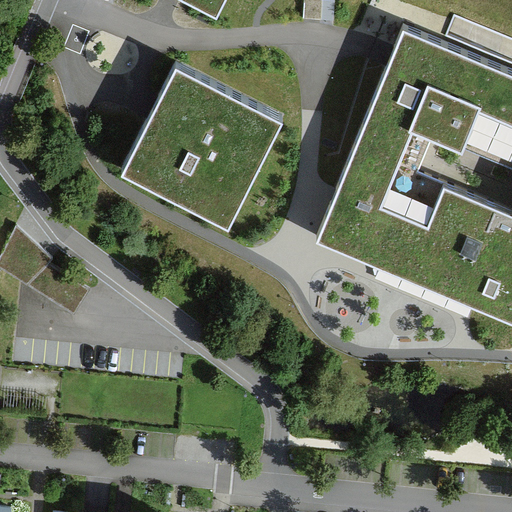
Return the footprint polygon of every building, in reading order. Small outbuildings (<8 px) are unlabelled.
[(222,0),(200,0),(218,9),(222,0)] [(304,0),(303,16),(322,17),(322,0),(304,0)] [(511,60),(407,19),(392,58),(324,228),(511,302),(511,60)] [(290,109),(183,56),(131,161),(238,213),(290,109)] [(0,251),(0,264),(74,314),(91,286),(49,262),(52,253),(15,221),(0,251)] [(405,287),(410,275),(383,264),(378,276),(405,287)] [(0,503),(0,511),(8,511),(10,505),(0,503)]
